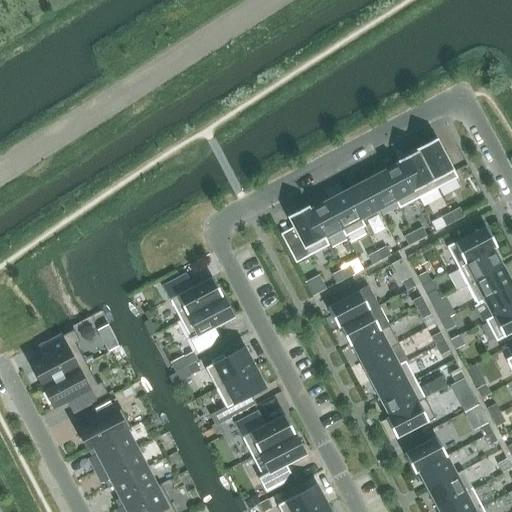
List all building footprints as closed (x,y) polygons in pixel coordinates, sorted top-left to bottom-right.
[(457,178),(437,139),(417,150),(437,189),(457,178)] [(437,189),(417,150),(416,150),(417,152),(399,161),(418,199),(437,189)] [(395,202),(399,209),(418,199),(399,161),(398,162),(399,164),(381,173),(396,201),(395,202)] [(363,182),(378,211),(395,202),(396,201),(381,173),(363,182)] [(360,220),(361,220),(378,211),(363,182),(345,192),(360,220)] [(342,230),(341,230),(345,237),(365,227),(361,220),(360,220),(345,192),(327,201),(342,230)] [(308,207),(307,207),(324,239),(325,239),(341,230),(342,230),(327,201),(310,210),(308,207)] [(308,257),(329,246),(325,239),(324,239),(307,207),(287,218),(308,257)] [(450,213),(455,222),(464,217),(459,208),(450,213)] [(455,222),(450,213),(441,218),(446,227),(455,222)] [(486,227),(447,247),(457,267),(496,247),(486,227)] [(413,232),(418,241),(427,237),(422,228),(413,232)] [(418,241),(413,232),(404,237),(408,246),(418,241)] [(377,251),(382,260),(391,256),(386,247),(377,251)] [(496,247),(457,267),(467,285),(502,267),(493,250),(497,248),(496,247)] [(382,260),(377,251),(368,256),(372,265),(382,260)] [(261,307),(279,299),(262,263),(244,271),(261,307)] [(341,270),(345,279),(355,275),(350,266),(341,270)] [(467,285),(477,305),(484,301),(483,300),(511,285),(502,267),(467,285)] [(345,279),(341,270),(332,275),(336,284),(345,279)] [(422,286),(431,281),(426,272),(417,277),(422,286)] [(192,288),(186,275),(162,287),(180,320),(223,298),(212,277),(192,288)] [(402,282),(407,291),(416,287),(411,277),(402,282)] [(431,281),(422,286),(427,295),(436,290),(431,281)] [(511,285),(483,300),(484,301),(492,317),(493,318),(511,307),(511,285)] [(379,306),(368,286),(327,307),(338,329),(340,328),(339,327),(379,306)] [(417,310),(426,306),(421,297),(412,301),(417,310)] [(221,341),(214,328),(233,318),(223,298),(180,320),(197,353),(221,341)] [(351,345),(389,325),(379,306),(339,327),(340,328),(350,347),(352,346),(351,345)] [(426,306),(417,310),(422,320),(431,315),(426,306)] [(511,307),(493,318),(492,317),(485,320),(496,342),(511,333),(511,307)] [(441,322),(450,317),(445,308),(436,313),(441,322)] [(450,317),(441,322),(446,331),(455,326),(450,317)] [(351,345),(352,346),(361,363),(389,348),(390,348),(398,344),(389,325),(351,345)] [(43,387),(87,364),(76,344),(80,341),(74,330),(50,342),(55,353),(32,365),(43,387)] [(436,346),(445,342),(440,333),(431,337),(436,346)] [(450,340),(455,350),(465,345),(459,335),(450,340)] [(445,342),(436,346),(441,356),(450,351),(445,342)] [(255,368),(244,348),(225,358),(223,355),(211,361),(212,365),(205,368),(216,389),(255,368)] [(398,365),(390,348),(389,348),(361,363),(370,381),(399,366),(398,365)] [(193,352),(184,357),(189,366),(196,362),(198,361),(193,352)] [(415,380),(405,361),(398,365),(399,366),(370,381),(380,399),(415,380)] [(186,367),(191,376),(200,371),(196,362),(189,366),(186,367)] [(97,384),(87,364),(43,387),(54,408),(78,396),(83,406),(108,394),(102,382),(97,384)] [(255,368),(216,389),(227,409),(266,388),(255,368)] [(455,383),(464,378),(459,369),(450,374),(455,383)] [(464,378),(455,383),(460,392),(469,387),(464,378)] [(389,416),(389,417),(425,398),(415,380),(380,399),(389,416)] [(476,389),(481,399),(490,394),(485,384),(476,389)] [(425,398),(389,417),(389,416),(385,418),(396,439),(435,419),(425,398)] [(127,430),(131,428),(121,409),(117,411),(111,401),(90,412),(95,422),(78,432),(88,450),(127,430)] [(491,418),(500,413),(496,404),(487,409),(491,418)] [(212,416),(217,426),(226,421),(222,411),(212,416)] [(295,435),(284,415),(265,425),(258,412),(235,424),(252,457),(295,435)] [(500,413),(491,418),(496,427),(505,422),(500,413)] [(483,437),(492,432),(488,423),(479,428),(483,437)] [(97,454),(103,466),(137,449),(127,430),(88,450),(91,457),(97,454)] [(492,432),(483,437),(488,446),(497,442),(492,432)] [(266,492),(293,478),(286,465),(305,455),(295,435),(252,457),(262,476),(258,478),(266,492)] [(418,471),(446,457),(436,436),(404,453),(415,474),(418,472),(418,471)] [(103,466),(110,479),(104,482),(108,489),(114,486),(113,485),(147,468),(137,449),(103,466)] [(427,490),(456,475),(446,457),(418,471),(418,472),(427,490)] [(497,464),(502,473),(511,469),(506,459),(497,464)] [(123,504),(157,487),(147,468),(113,485),(114,486),(120,498),(114,501),(118,508),(124,505),(123,504)] [(463,471),(456,475),(427,490),(437,508),(465,493),(465,492),(472,488),(463,471)] [(123,504),(124,505),(127,511),(175,511),(161,484),(157,487),(123,504)] [(314,511),(327,505),(317,485),(278,506),(280,511),(314,511)] [(472,511),(482,507),(472,488),(465,492),(465,493),(437,508),(439,511),(472,511)] [(258,504),(262,511),(265,511),(272,508),(268,499),(258,504)]
